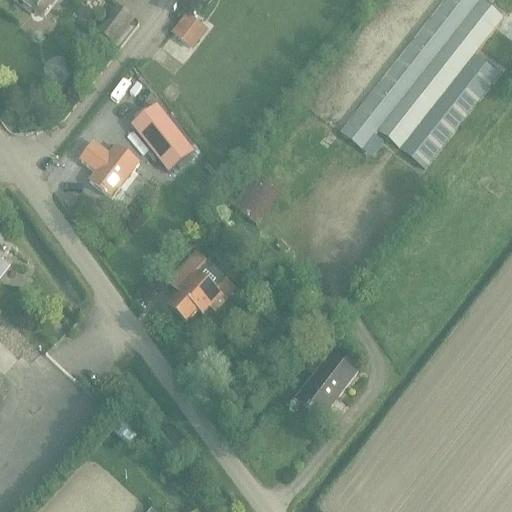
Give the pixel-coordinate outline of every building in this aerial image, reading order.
[(17,0),(33,13),(43,0),(17,0)] [(446,0),(340,136),(363,153),(378,135),(399,151),(424,171),(484,95),(499,77),(473,57),(480,49),(495,29),(502,21),(475,0),(446,0)] [(113,44),(130,22),(116,11),(99,33),(113,44)] [(171,35),(192,52),(208,33),(186,15),(171,35)] [(156,108),(131,128),(168,175),(193,155),(156,108)] [(93,145),(80,163),(96,175),(89,184),(112,201),(139,165),(117,148),(109,158),(93,145)] [(0,262),(9,251),(0,243),(0,262)] [(219,308),(236,290),(222,278),(212,289),(200,277),(209,267),(196,255),(168,286),(179,296),(168,308),(186,324),(197,312),(202,316),(211,306),(215,309),(218,306),(219,308)] [(321,421),(358,374),(333,354),(319,372),(311,366),(305,373),(313,380),(296,402),(321,421)]
